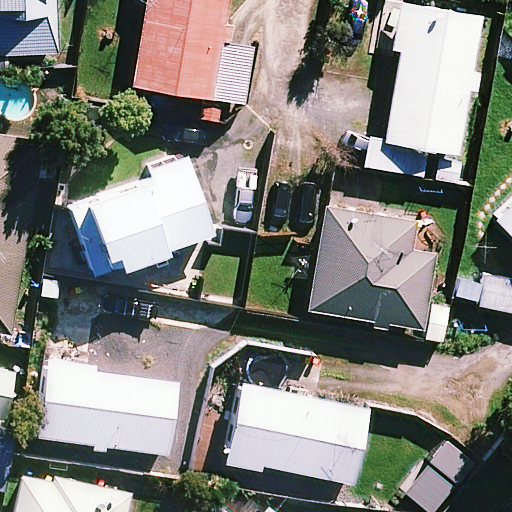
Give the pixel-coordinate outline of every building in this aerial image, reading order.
[(0,0),(0,59),(52,58),(50,0),(0,0)] [(225,0),(141,0),(132,97),(244,108),(249,53),(221,50),(225,0)] [(465,96),(474,97),(477,76),(468,75),(476,19),(403,8),(382,153),(366,151),(363,172),(420,180),(423,161),(455,166),(465,96)] [(40,150),(0,143),(0,337),(8,339),(40,150)] [(67,208),(93,281),(116,273),(119,281),(167,264),(164,255),(209,239),(183,167),(67,208)] [(511,207),(493,224),(511,245),(511,207)] [(410,227),(324,213),(307,316),(419,335),(431,260),(406,256),(410,227)] [(511,285),(483,279),(477,310),(511,317),(511,285)] [(281,353),(246,346),(239,382),(274,389),(281,353)] [(175,387),(45,367),(33,441),(164,461),(175,387)] [(12,375),(0,372),(0,424),(2,425),(12,375)] [(239,391),(222,474),(261,481),(263,472),(350,489),(365,416),(239,391)] [(13,437),(0,434),(0,495),(3,495),(13,437)] [(21,477),(13,511),(124,511),(127,499),(21,477)]
